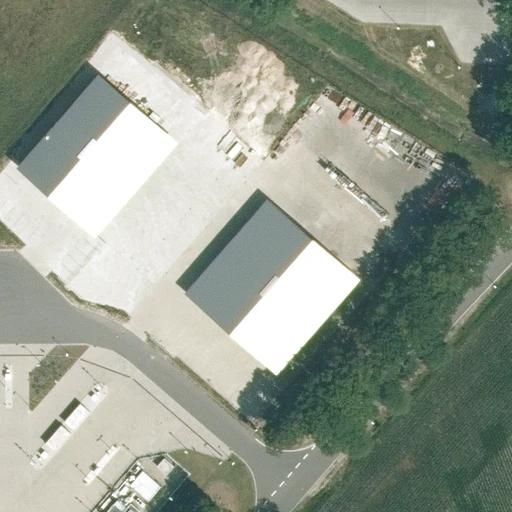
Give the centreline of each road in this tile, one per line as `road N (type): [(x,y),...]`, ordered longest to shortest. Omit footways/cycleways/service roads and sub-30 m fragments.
road 1 (residential): [(304,487),(131,342),(0,302)]
road 2 (residential): [(511,247),(304,487)]
road 3 (track): [(511,142),(309,0)]
